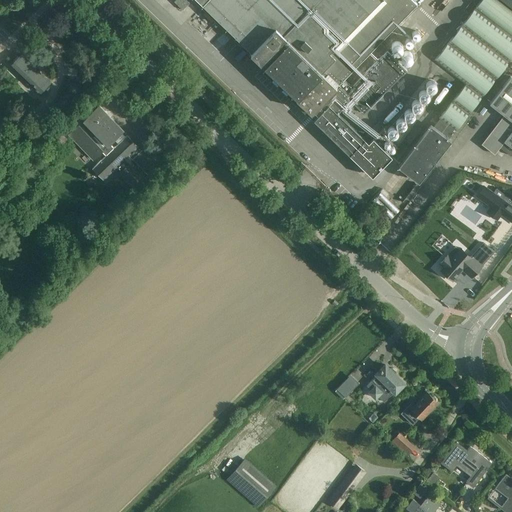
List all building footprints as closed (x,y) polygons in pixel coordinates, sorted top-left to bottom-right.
[(378,135),(374,139),(373,137),(368,142),(359,133),(338,113),(341,108),(345,103),(349,98),(363,113),(407,69),(387,49),(352,84),(353,86),(353,87),(344,78),(417,3),(413,0),(197,0),(313,111),(317,116),(313,119),(343,148),(371,175),(397,147),(381,132),(378,135)] [(432,125),(398,165),(419,181),(451,139),(449,138),(455,130),(456,130),(482,95),(511,56),(511,0),(480,0),(434,60),(465,84),(438,118),(439,118),(433,126),(432,125)] [(41,91),(50,82),(21,54),(13,63),(41,91)] [(511,78),(510,77),(489,103),(504,115),(481,143),(494,154),(504,141),(511,147),(511,78)] [(123,130),(99,105),(84,119),(82,117),(76,123),(78,125),(69,134),(93,159),(101,151),(106,155),(92,168),(103,180),(116,167),(120,170),(118,173),(136,192),(150,180),(131,160),(129,163),(125,159),(138,146),(127,135),(114,147),(110,143),(123,130)] [(484,186),(476,196),(491,206),(487,212),(497,219),(501,213),(511,221),(511,206),(511,207),(511,206),(511,196),(507,193),(506,195),(496,188),(492,192),(484,186)] [(379,193),(371,202),(389,220),(398,211),(379,193)] [(480,265),(493,251),(483,243),(471,257),(461,248),(460,248),(461,249),(460,251),(455,246),(448,255),(447,254),(440,263),(444,267),(441,270),(442,271),(441,273),(445,276),(446,275),(451,280),(458,272),(458,273),(462,268),(472,276),(481,266),(480,265)] [(388,368),(385,365),(376,373),(377,374),(366,385),(371,390),(369,392),(375,398),(377,396),(384,402),(394,391),(395,391),(404,383),(401,380),(400,381),(397,378),(398,377),(396,375),(396,371),(392,368),(388,368)] [(337,388),(334,391),(343,399),(345,397),(352,390),(343,381),(337,388)] [(432,396),(427,392),(414,407),(410,404),(401,413),(413,425),(420,417),(421,419),(437,401),(436,400),(436,398),(434,396),(432,396)] [(399,432),(390,441),(399,449),(407,440),(399,432)] [(467,450),(457,442),(441,462),(452,470),(458,463),(472,474),(466,481),(473,486),(491,462),(470,446),(467,450)] [(258,506),(276,485),(245,457),(226,479),(258,506)] [(347,474),(331,495),(342,504),(357,482),(347,474)] [(511,511),(511,478),(506,474),(495,487),(508,497),(500,508),(505,511),(511,511)] [(430,475),(426,479),(432,484),(435,480),(430,475)] [(416,487),(412,492),(420,498),(423,493),(427,488),(420,482),(416,487)] [(435,511),(434,511),(441,503),(434,498),(428,494),(420,505),(412,499),(405,508),(410,511),(435,511)]
